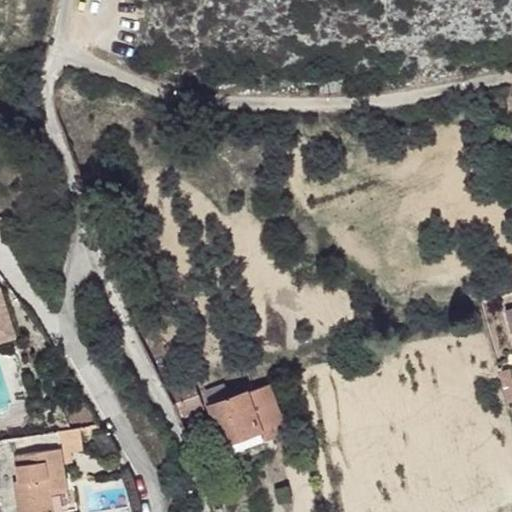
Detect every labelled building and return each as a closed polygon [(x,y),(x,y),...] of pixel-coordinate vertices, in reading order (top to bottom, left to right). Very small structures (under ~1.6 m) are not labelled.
[(0,339),(14,335),(0,291),(0,339)] [(499,372),(508,402),(511,401),(511,379),(509,369),(499,372)] [(171,390),(176,404),(198,396),(192,381),(171,390)] [(205,393),(224,443),(281,422),(267,385),(228,399),(223,386),(205,393)] [(175,405),(180,417),(203,408),(198,396),(176,404),(175,405)] [(224,443),(228,453),(285,432),(281,422),(224,443)] [(61,448),(63,463),(73,462),(71,451),(83,450),(81,436),(102,433),(98,424),(58,431),(61,448)] [(15,482),(19,511),(54,511),(56,511),(55,506),(70,504),(63,463),(61,448),(16,455),(20,481),(15,482)]
